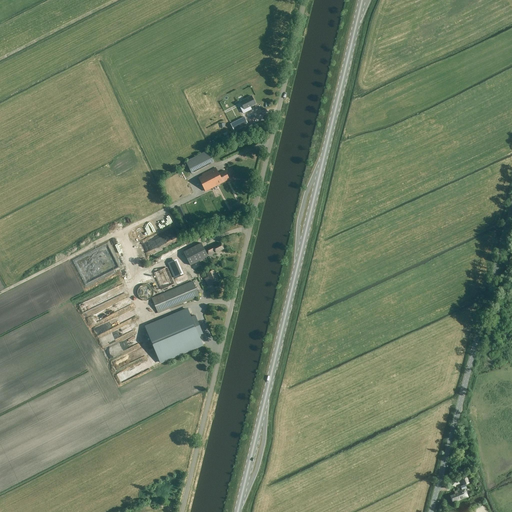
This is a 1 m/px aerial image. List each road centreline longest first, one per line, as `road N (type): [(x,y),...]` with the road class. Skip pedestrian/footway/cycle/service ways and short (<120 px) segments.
road 1 (primary): [(237,511),(361,0)]
road 2 (unclassified): [(181,511),(304,0)]
road 3 (unclassified): [(430,511),(511,206)]
